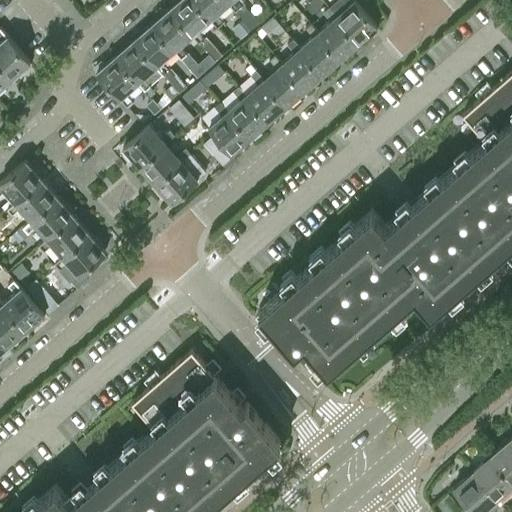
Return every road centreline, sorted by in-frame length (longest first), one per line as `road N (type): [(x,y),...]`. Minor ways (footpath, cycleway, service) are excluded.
road 1 (residential): [(167,250),(419,24)]
road 2 (residential): [(342,450),(167,250)]
road 3 (residential): [(0,393),(167,250)]
road 4 (residential): [(0,160),(66,95),(74,51),(133,0)]
road 5 (tertiary): [(511,327),(342,450)]
road 6 (tertiary): [(368,482),(511,344)]
